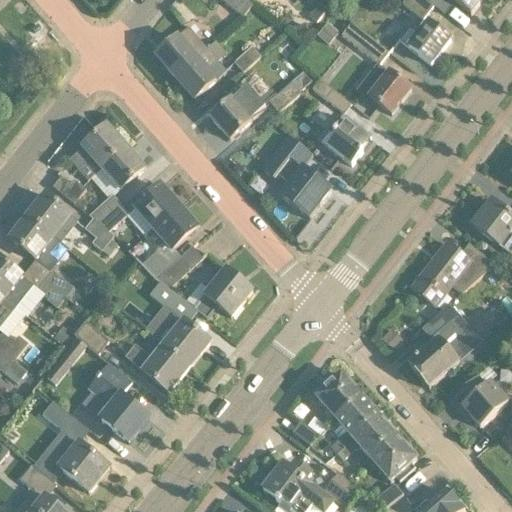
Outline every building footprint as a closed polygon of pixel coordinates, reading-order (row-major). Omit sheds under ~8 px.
[(244,21),(254,9),(242,0),(223,0),(221,3),(244,21)] [(436,11),(428,5),(421,0),(410,0),(404,8),(425,25),(436,11)] [(421,0),(428,5),(431,0),(447,0),(472,19),(486,0),(421,0)] [(351,10),(351,25),(366,24),(366,9),(351,10)] [(408,50),(432,70),(452,45),(428,25),(418,37),(411,31),(401,44),(408,50)] [(305,27),(293,33),(300,46),(312,40),(305,27)] [(328,49),(338,37),(328,27),(317,40),(328,49)] [(343,40),(381,70),(391,57),(353,27),(343,40)] [(158,60),(177,82),(208,54),(190,33),(181,41),(180,40),(158,60)] [(39,70),(62,50),(49,35),(26,55),(39,70)] [(217,46),(208,54),(177,82),(197,104),(219,84),(228,76),(219,66),(228,58),(217,46)] [(244,77),(262,61),(254,51),(236,67),(244,77)] [(370,99),(369,101),(393,119),(413,94),(389,76),(381,70),(362,93),(370,99)] [(303,76),(292,86),(301,95),(312,86),(303,76)] [(346,119),(353,109),(321,84),(313,94),(346,119)] [(279,117),(302,97),(301,95),(292,86),(270,106),(279,117)] [(235,102),(235,101),(212,122),(232,144),(255,124),(256,125),(264,116),(244,94),(235,102)] [(336,140),(328,150),(353,170),(373,145),(345,123),(334,138),(336,140)] [(101,174),(127,152),(109,131),(83,154),(71,164),(80,175),(92,164),(101,174)] [(311,224),(333,195),(305,173),(315,160),(290,140),(263,174),(276,184),(281,178),(291,187),(281,200),(311,224)] [(127,152),(101,174),(121,195),(146,174),(127,152)] [(62,180),(54,191),(75,208),(88,192),(78,184),(74,189),(62,180)] [(135,213),(153,234),(179,211),(161,190),(135,213)] [(91,220),(94,223),(99,227),(123,207),(114,198),(91,220)] [(77,223),(47,199),(29,221),(59,245),(77,223)] [(511,218),(493,205),(474,229),(510,259),(511,256),(511,218)] [(123,207),(99,227),(110,236),(132,217),(123,207)] [(145,241),(146,242),(158,256),(143,269),(157,283),(183,261),(175,253),(198,233),(179,211),(153,234),(145,241)] [(29,221),(12,243),(50,273),(59,261),(52,255),(59,245),(29,221)] [(99,227),(94,223),(86,234),(97,242),(93,247),(103,255),(112,244),(116,240),(110,236),(99,227)] [(112,244),(103,255),(110,260),(118,249),(112,244)] [(463,299),(496,269),(470,248),(462,259),(449,248),(413,293),(436,311),(453,291),(463,299)] [(157,283),(159,285),(170,294),(205,264),(194,251),(183,261),(157,283)] [(0,261),(0,298),(17,312),(35,290),(0,261)] [(208,324),(219,311),(233,322),(254,296),(227,274),(211,295),(202,287),(187,305),(186,305),(186,306),(208,324)] [(52,275),(45,284),(66,301),(73,292),(52,275)] [(60,309),(66,301),(45,284),(38,292),(60,309)] [(0,298),(0,333),(17,312),(0,298)] [(440,336),(466,364),(486,345),(451,307),(423,333),(432,343),(440,336)] [(174,336),(163,349),(191,372),(212,347),(183,324),(183,323),(167,311),(158,323),(174,336)] [(99,360),(111,345),(87,326),(75,341),(79,343),(89,352),(99,360)] [(55,341),(65,349),(73,339),(63,331),(55,341)] [(405,346),(392,333),(382,343),(395,356),(405,346)] [(0,349),(18,364),(30,348),(20,339),(16,344),(4,336),(0,341),(0,349)] [(89,352),(79,343),(47,382),(58,391),(89,352)] [(431,393),(434,390),(461,367),(449,354),(440,343),(410,370),(425,387),(431,393)] [(0,364),(0,365),(0,373),(6,378),(7,377),(12,382),(23,368),(18,364),(0,349),(0,364)] [(171,398),(191,372),(163,349),(152,362),(137,350),(127,361),(143,374),(142,375),(171,398)] [(151,423),(124,401),(135,388),(110,368),(89,394),(110,411),(100,423),(131,448),(151,423)] [(317,402),(337,426),(364,402),(365,401),(364,393),(362,391),(354,389),(353,390),(343,379),(338,384),(334,379),(318,393),(322,397),(317,402)] [(464,411),(473,421),(482,431),(510,407),(491,386),(487,390),(479,381),(452,404),(461,414),(464,411)] [(374,413),(364,402),(337,426),(346,438),(331,451),(338,459),(384,419),(377,411),(374,413)] [(64,436),(75,423),(55,406),(44,419),(64,436)] [(359,453),(370,464),(397,440),(388,429),(391,426),(384,419),(338,459),(344,466),(359,453)] [(294,436),(311,449),(322,440),(302,425),(294,436)] [(398,440),(397,440),(370,464),(392,489),(399,483),(401,486),(416,474),(412,469),(418,464),(409,453),(410,452),(409,444),(407,442),(399,439),(398,440)] [(111,472),(79,446),(59,471),(91,497),(111,472)] [(0,468),(9,457),(0,449),(0,468)] [(313,478),(297,466),(291,474),(284,468),(265,494),(288,511),(314,511),(315,510),(317,511),(331,511),(335,507),(314,491),(307,485),(313,478)] [(19,511),(60,511),(48,502),(57,491),(32,470),(21,483),(34,495),(19,511)] [(346,511),(349,511),(362,494),(339,477),(325,496),(346,511)] [(378,503),(384,511),(393,511),(406,502),(396,489),(378,503)] [(465,511),(451,496),(434,510),(431,507),(424,511),(465,511)] [(276,511),(279,508),(270,501),(262,511),(276,511)] [(413,511),(406,502),(393,511),(413,511)]
